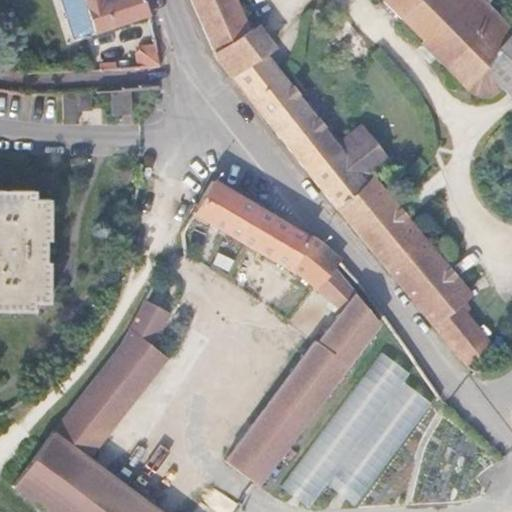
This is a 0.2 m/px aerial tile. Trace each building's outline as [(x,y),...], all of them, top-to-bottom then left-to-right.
[(61,0),(75,40),(96,33),(85,0),(61,0)] [(85,0),(96,33),(150,15),(145,0),(85,0)] [(222,0),(192,0),(198,12),(222,0)] [(249,29),(235,0),(222,0),(198,12),(216,53),(249,29)] [(492,97),(502,88),(483,70),(511,34),(511,25),(488,3),(490,0),(384,0),(422,41),(420,43),(477,98),(492,97)] [(257,23),(249,29),(216,53),(224,63),(232,75),(266,52),(276,46),(267,34),(257,23)] [(502,88),(511,98),(511,34),(483,70),(502,88)] [(159,63),(155,46),(140,48),(135,49),(138,65),(159,63)] [(366,184),(266,52),(232,75),(461,361),(467,365),(492,344),(466,312),(471,307),(466,301),(472,295),(375,177),(366,184)] [(132,113),(130,90),(122,90),(119,91),(112,91),(115,114),(132,113)] [(91,109),(91,92),(64,93),(66,123),(78,122),(78,109),(91,109)] [(343,272),(347,267),(331,249),(215,179),(196,212),(292,270),(341,311),(230,462),(259,485),(380,323),(358,292),(343,272)] [(33,191),(0,190),(0,309),(33,309),(32,301),(48,301),(48,262),(45,262),(45,238),(48,238),(48,199),(33,200),(33,191)] [(130,328),(164,354),(174,338),(161,330),(172,311),(146,298),(130,327),(130,328)] [(165,355),(164,354),(130,328),(123,346),(72,407),(70,409),(54,431),(89,456),(165,355)] [(409,373),(381,352),(280,487),(308,508),(325,484),(354,506),(431,403),(402,381),(409,373)] [(164,511),(89,456),(54,431),(13,487),(47,511),(164,511)]
